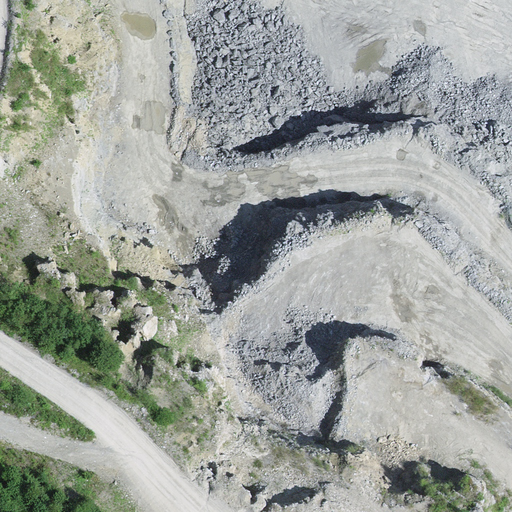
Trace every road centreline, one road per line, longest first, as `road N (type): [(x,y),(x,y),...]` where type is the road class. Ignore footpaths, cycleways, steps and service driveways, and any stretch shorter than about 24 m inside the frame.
road 1 (track): [(0,345),(163,458),(311,511)]
road 2 (track): [(163,458),(99,456),(0,425)]
